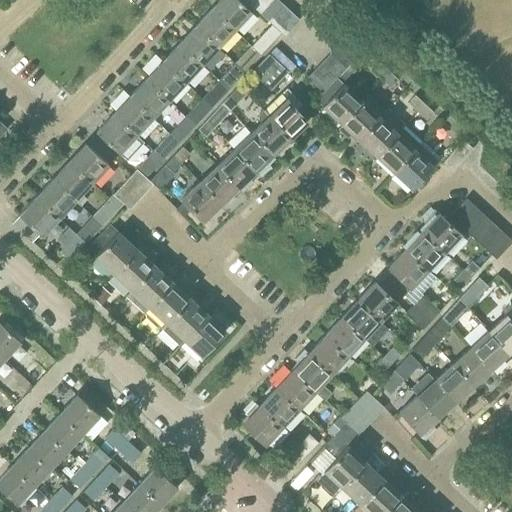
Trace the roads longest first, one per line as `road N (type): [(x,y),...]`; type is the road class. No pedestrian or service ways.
road 1 (residential): [(278,345),(388,226),(329,169),(303,166),(201,267)]
road 2 (residential): [(60,130),(180,4),(175,0)]
road 3 (residential): [(196,435),(86,342)]
road 4 (residential): [(0,436),(86,342)]
road 5 (residential): [(196,435),(278,345)]
